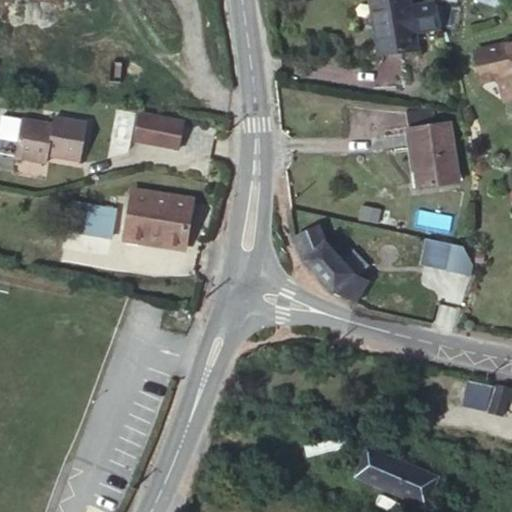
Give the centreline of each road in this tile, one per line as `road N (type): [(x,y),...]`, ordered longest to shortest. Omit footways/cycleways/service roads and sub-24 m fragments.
road 1 (secondary): [(240,290),(256,129),(243,0)]
road 2 (tertiary): [(511,366),(240,290)]
road 3 (secondary): [(152,511),(240,290)]
